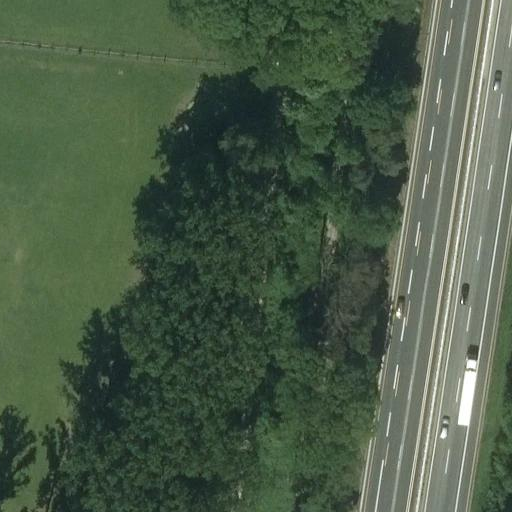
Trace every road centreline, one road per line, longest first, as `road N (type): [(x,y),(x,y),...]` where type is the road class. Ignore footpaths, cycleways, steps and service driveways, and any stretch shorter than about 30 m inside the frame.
road 1 (motorway): [(472,0),(391,511)]
road 2 (motorway): [(438,511),(511,12)]
